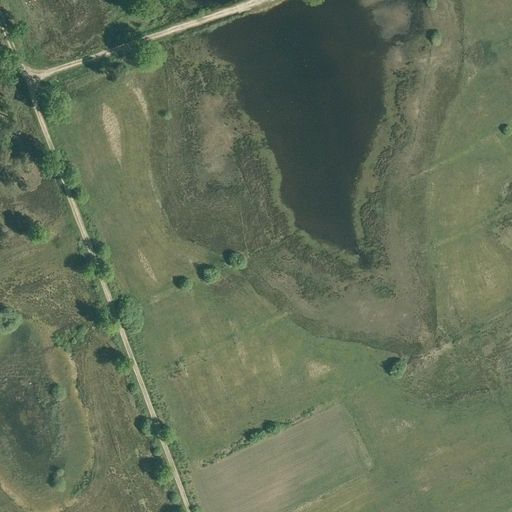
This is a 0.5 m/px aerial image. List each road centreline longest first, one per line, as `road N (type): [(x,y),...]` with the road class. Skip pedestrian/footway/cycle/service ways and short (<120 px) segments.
road 1 (track): [(0,15),(188,511)]
road 2 (track): [(252,0),(25,82)]
